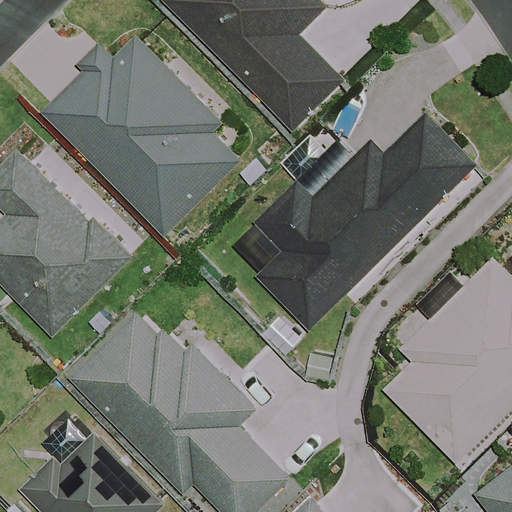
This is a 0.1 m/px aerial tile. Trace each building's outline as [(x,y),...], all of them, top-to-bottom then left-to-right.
[(336,6),(330,0),(159,0),(295,133),(352,75),(309,33),(336,6)] [(222,121),(139,38),(102,75),(96,69),(51,114),(170,234),(243,162),(212,131),(222,121)] [(485,172),(430,115),(388,155),(375,142),(314,200),(301,186),(235,249),(316,334),(485,172)] [(135,256),(24,152),(0,177),(0,203),(13,216),(0,229),(0,279),(60,336),(135,256)] [(511,411),(511,266),(503,257),(410,349),(420,360),(390,390),(461,462),(511,411)] [(188,357),(145,313),(78,380),(188,492),(197,483),(225,511),(261,511),(294,480),(238,423),(256,406),(198,347),(188,357)] [(161,511),(172,501),(100,430),(67,463),(59,455),(20,495),(37,511),(161,511)] [(511,511),(511,471),(484,496),(497,511),(511,511)] [(323,511),(315,503),(305,511),(323,511)]
